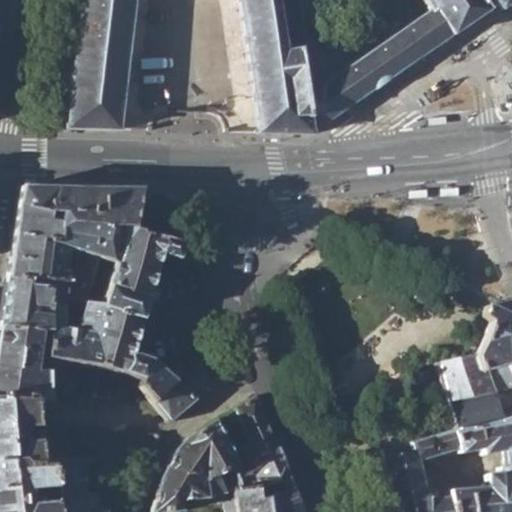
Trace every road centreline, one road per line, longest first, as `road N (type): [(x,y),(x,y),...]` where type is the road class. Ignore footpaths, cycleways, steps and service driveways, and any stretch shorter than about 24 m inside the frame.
road 1 (residential): [(323,511),(242,302),(226,162)]
road 2 (residential): [(226,162),(345,163),(487,148)]
road 3 (residential): [(0,154),(226,162)]
road 4 (residential): [(0,145),(22,5)]
road 5 (residential): [(497,272),(487,148)]
